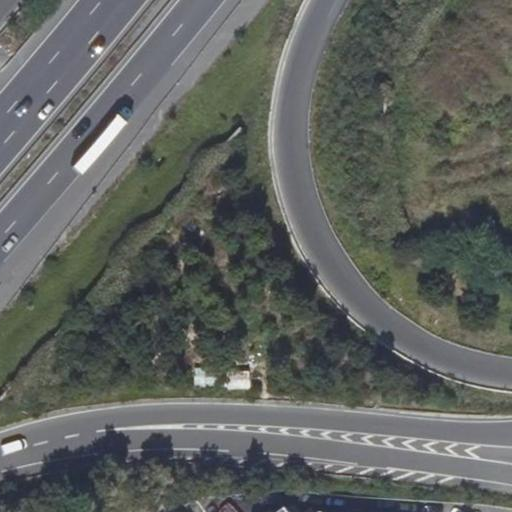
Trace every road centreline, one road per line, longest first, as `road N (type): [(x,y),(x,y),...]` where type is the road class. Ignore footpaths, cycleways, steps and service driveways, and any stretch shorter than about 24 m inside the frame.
road 1 (trunk): [(511,372),(444,356),(402,335),(324,264),(302,221),(288,166),(288,109),(299,55),(324,0)]
road 2 (trunk): [(89,432),(127,416),(173,415),(511,437)]
road 3 (trunk): [(89,432),(124,442),(318,451),(511,476)]
road 4 (trunk): [(0,238),(200,0)]
road 5 (trunk): [(110,0),(0,133)]
